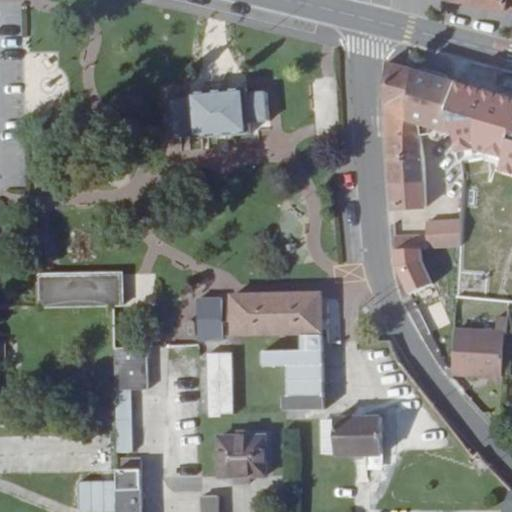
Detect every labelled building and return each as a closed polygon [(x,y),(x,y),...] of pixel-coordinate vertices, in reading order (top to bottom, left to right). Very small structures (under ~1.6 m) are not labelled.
[(511,0),(461,0),(460,5),(511,15),(511,0)] [(424,131),(423,128),(421,121),(413,118),(417,70),(393,63),(388,106),(390,174),(393,212),(429,209),(424,131)] [(449,131),(462,84),(417,70),(413,118),(421,121),(423,128),(434,129),(449,131)] [(511,147),(511,98),(462,84),(449,131),(458,132),(511,147)] [(250,136),(250,127),(269,126),(266,96),(247,97),(247,92),(193,96),(194,101),(174,103),(176,138),(196,136),(196,140),(250,136)] [(430,250),(455,248),(457,224),(429,225),(429,237),(430,250)] [(397,252),(428,250),(430,250),(429,237),(395,238),(397,252)] [(428,268),(428,250),(397,252),(398,269),(399,271),(428,268)] [(126,292),(125,273),(58,274),(38,275),(40,308),(117,306),(126,307),(126,292)] [(323,333),(321,296),(235,298),(235,335),(304,334),(320,333),(323,333)] [(223,342),(223,308),(200,309),(201,343),(223,342)] [(188,324),(185,325),(185,339),(187,341),(190,341),(192,341),(193,339),(194,338),(195,325),(192,324),(190,323),(188,324)] [(455,375),(504,378),(506,333),(457,331),(455,375)] [(320,333),(304,334),(304,351),(265,352),(265,367),(286,366),(287,411),(323,410),(322,351),(321,351),(322,344),(320,333)] [(115,351),(117,391),(148,391),(148,349),(115,351)] [(206,415),(232,414),(231,351),(205,351),(206,415)] [(384,456),(383,420),(336,421),(336,423),(338,454),(338,457),(384,456)] [(338,454),(336,423),(325,423),(325,455),(338,454)] [(266,480),(266,441),(219,442),(220,481),(266,480)] [(480,478),(492,470),(480,453),(476,457),(469,462),(480,478)] [(144,511),(144,472),(120,472),(120,511),(144,511)] [(219,511),(219,498),(204,498),(203,511),(219,511)]
